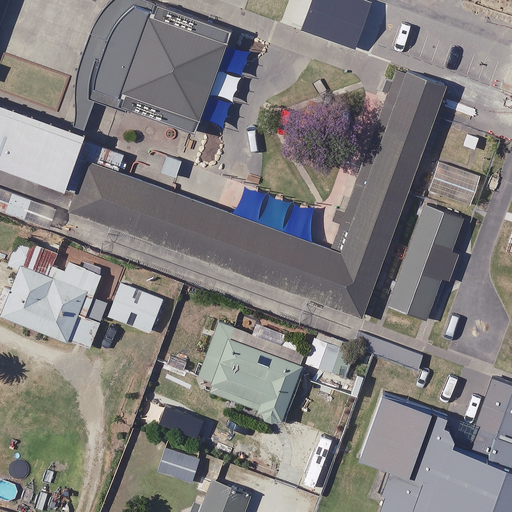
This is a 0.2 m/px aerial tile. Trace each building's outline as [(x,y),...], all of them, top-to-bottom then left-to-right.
[(499,61),(320,0),(168,0),(164,15),(477,123),(499,61)] [(205,56),(115,25),(87,108),(176,139),(205,56)] [(58,68),(0,48),(0,111),(38,125),(58,68)] [(336,331),(412,112),(366,97),(311,255),(66,171),(45,231),(336,331)] [(60,145),(0,124),(0,188),(40,202),(60,145)] [(460,190),(412,173),(401,207),(448,224),(460,190)] [(438,232),(401,219),(365,325),(401,337),(438,232)] [(86,260),(20,235),(10,262),(20,266),(14,284),(6,281),(0,297),(0,311),(92,346),(102,320),(87,314),(109,255),(91,249),(86,260)] [(165,295),(123,281),(110,317),(152,332),(165,295)] [(238,325),(220,318),(199,372),(214,378),(210,387),(264,408),(263,412),(281,419),(310,345),(264,328),(257,344),(234,335),(238,325)] [(424,353),(364,330),(358,345),(372,350),(419,367),(424,353)] [(356,349),(315,336),(307,361),(363,379),(369,362),(354,357),(356,349)] [(353,388),(317,374),(312,389),(347,402),(353,388)] [(467,445),(420,428),(406,469),(394,465),(376,511),(511,511),(511,384),(492,378),(467,445)] [(429,405),(378,388),(357,451),(394,465),(406,469),(420,428),(429,405)] [(200,458),(168,446),(160,469),(192,480),(200,458)] [(244,511),(251,494),(214,480),(201,511),(244,511)]
